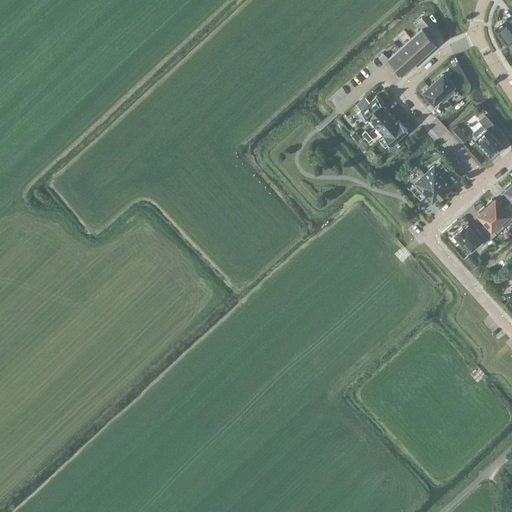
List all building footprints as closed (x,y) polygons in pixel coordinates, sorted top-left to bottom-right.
[(432,38),(436,34),(422,18),(417,22),(422,27),(410,38),(423,53),(435,42),(432,38)] [(495,28),(494,28),(494,29),(495,29),(507,45),(506,45),(507,45),(508,45),(511,41),(511,19),(509,22),(506,19),(495,28)] [(423,53),(410,38),(399,48),(412,63),(423,53)] [(379,57),(392,73),(397,69),(401,73),(412,63),(399,48),(388,58),(383,53),(379,57)] [(443,73),(424,90),(434,102),(441,95),(445,99),(454,91),(450,87),(453,84),(443,73)] [(365,121),(369,118),(384,105),(385,104),(376,95),(368,103),(365,99),(360,103),(363,107),(357,112),(365,121)] [(391,113),(384,105),(369,118),(376,127),(391,113)] [(383,135),(398,121),(391,113),(376,127),(383,135)] [(496,126),(485,115),(479,120),(482,123),(472,132),(476,136),(474,137),(490,155),(502,144),(490,131),(496,126)] [(399,120),(398,121),(383,135),(391,144),(388,146),(393,152),(399,146),(397,145),(402,141),(399,137),(408,130),(399,120)] [(435,166),(434,165),(424,174),(443,194),(446,192),(445,191),(451,185),(445,177),(450,173),(440,162),(435,166)] [(440,197),(443,194),(424,174),(415,183),(416,183),(410,188),(420,199),(426,195),(432,202),(439,196),(440,197)] [(511,219),(511,218),(511,208),(509,204),(504,209),(495,199),(493,200),(492,199),(486,204),(487,205),(486,206),(500,221),(508,214),(511,219)] [(492,228),(500,221),(486,206),(485,207),(484,206),(478,211),(479,212),(478,214),(487,224),(482,228),(490,238),(496,233),(492,228)] [(479,228),(475,232),(468,224),(464,227),(463,226),(457,231),(458,232),(454,236),(461,244),(465,241),(471,248),(480,240),(484,243),(489,239),(479,228)] [(511,282),(503,290),(511,299),(511,282)]
